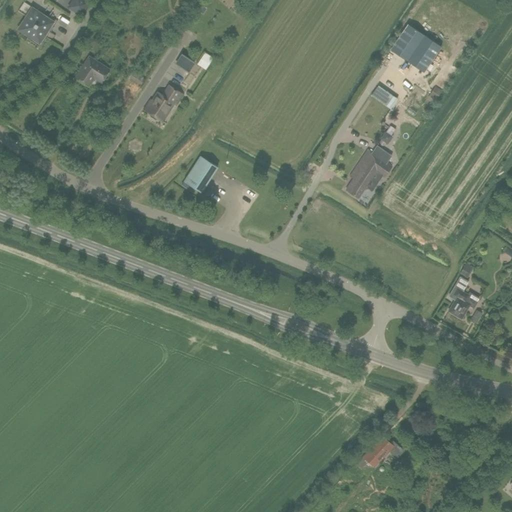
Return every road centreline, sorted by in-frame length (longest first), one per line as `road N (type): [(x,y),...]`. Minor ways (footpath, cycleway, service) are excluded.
road 1 (unclassified): [(385,304),(274,252),(87,190),(0,135)]
road 2 (primary): [(260,312),(0,213)]
road 3 (primary): [(511,392),(367,353)]
